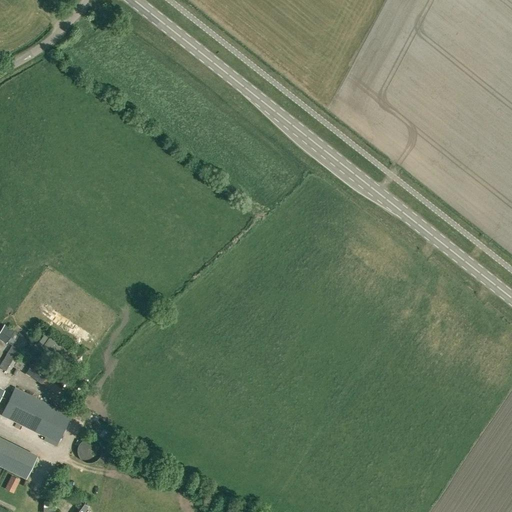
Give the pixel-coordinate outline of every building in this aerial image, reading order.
[(0,330),(0,340),(6,344),(7,342),(13,331),(4,325),(0,330)] [(7,342),(12,346),(19,334),(13,331),(7,342)] [(50,336),(45,333),(37,344),(42,347),(42,348),(59,360),(67,348),(50,336)] [(14,366),(20,355),(29,341),(19,334),(0,364),(0,367),(9,374),(14,366)] [(20,355),(14,366),(21,371),(28,360),(20,355)] [(57,394),(67,379),(35,359),(25,373),(57,394)] [(58,443),(71,416),(14,389),(1,415),(58,443)] [(19,479),(11,475),(7,484),(15,488),(19,479)]
